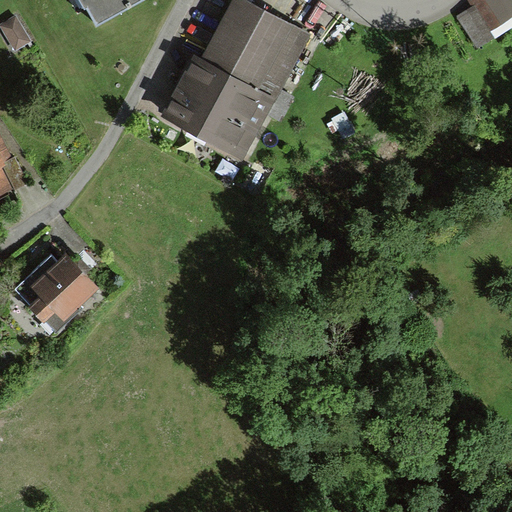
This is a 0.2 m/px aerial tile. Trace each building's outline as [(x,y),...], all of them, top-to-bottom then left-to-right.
[(86,7),(96,25),(138,0),(76,0),(82,9),(86,7)] [(235,0),(204,59),(276,96),(309,32),(286,20),(246,0),(235,0)] [(458,15),(478,47),(495,36),(490,28),(511,14),(511,0),(470,0),(474,5),(458,15)] [(1,25),(16,50),(34,39),(18,14),(1,25)] [(276,96),(204,59),(196,55),(165,115),(244,156),(276,96)] [(0,187),(13,181),(15,187),(28,181),(15,154),(12,156),(0,131),(0,187)] [(51,251),(14,286),(56,330),(82,306),(77,301),(98,282),(83,266),(66,249),(57,257),(51,251)]
